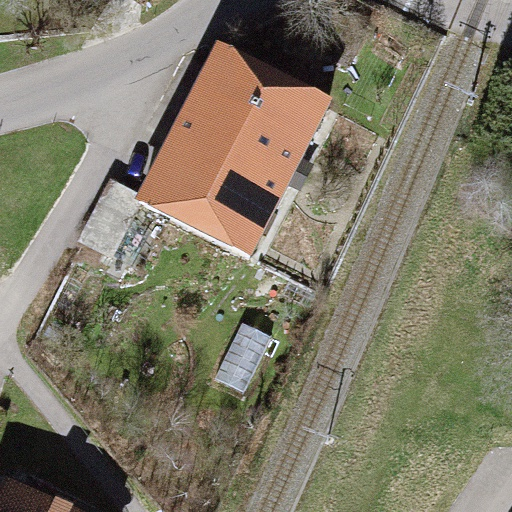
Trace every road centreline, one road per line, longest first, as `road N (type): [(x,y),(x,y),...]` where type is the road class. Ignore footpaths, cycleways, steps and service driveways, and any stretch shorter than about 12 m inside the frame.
road 1 (unclassified): [(0,315),(98,160),(124,66)]
road 2 (unclassified): [(0,340),(35,402),(133,511)]
road 3 (residential): [(124,66),(0,117)]
road 4 (residential): [(232,0),(201,30),(124,66)]
